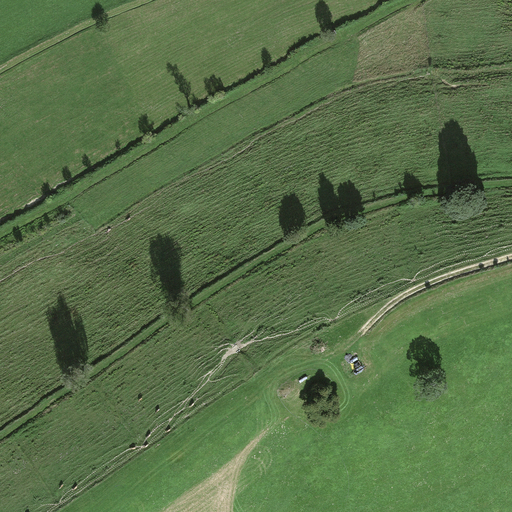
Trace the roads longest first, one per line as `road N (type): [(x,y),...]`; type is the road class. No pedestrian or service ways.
road 1 (track): [(0,234),(407,0)]
road 2 (track): [(511,257),(413,290),(339,350)]
road 3 (track): [(0,69),(141,0)]
